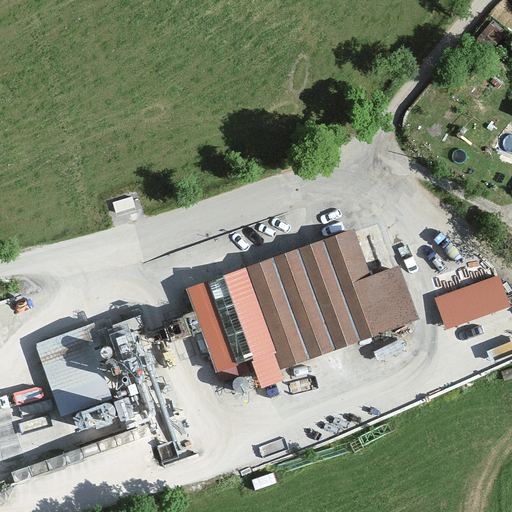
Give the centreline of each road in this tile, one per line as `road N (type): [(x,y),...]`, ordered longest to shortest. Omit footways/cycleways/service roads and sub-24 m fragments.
road 1 (unclassified): [(0,264),(107,240),(368,151),(485,0)]
road 2 (track): [(400,175),(511,269)]
